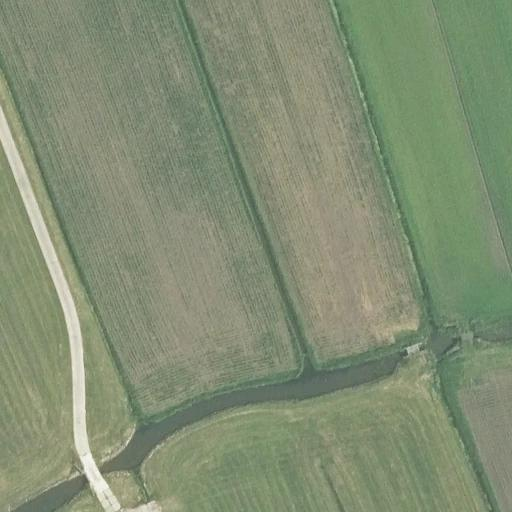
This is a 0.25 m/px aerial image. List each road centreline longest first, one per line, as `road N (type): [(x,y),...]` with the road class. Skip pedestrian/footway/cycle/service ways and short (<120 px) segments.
road 1 (track): [(114,511),(83,456),(72,311),(0,121)]
road 2 (track): [(430,141),(465,326)]
